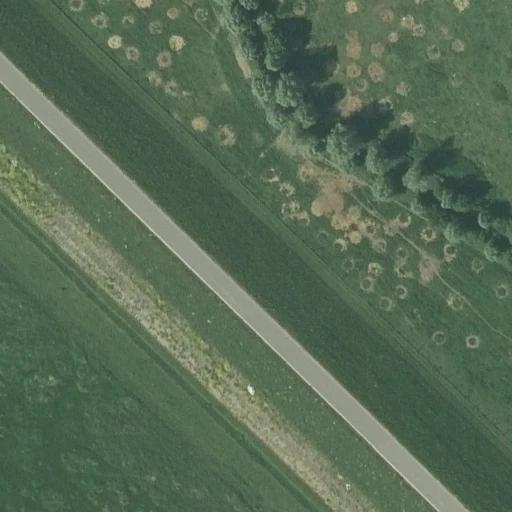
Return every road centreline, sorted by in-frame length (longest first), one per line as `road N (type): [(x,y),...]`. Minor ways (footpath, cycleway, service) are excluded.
road 1 (unclassified): [(453,511),(0,68)]
road 2 (track): [(511,245),(314,128),(291,107),(242,0)]
